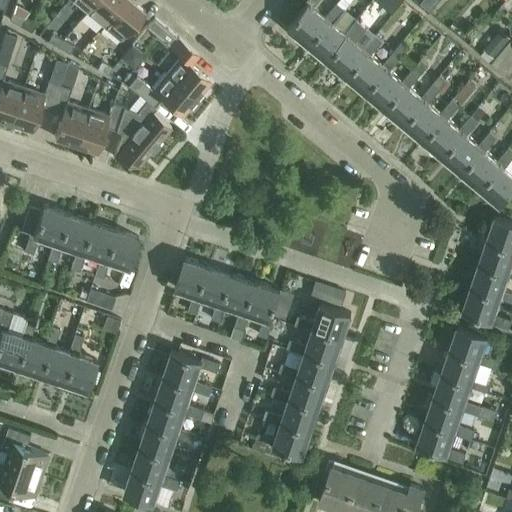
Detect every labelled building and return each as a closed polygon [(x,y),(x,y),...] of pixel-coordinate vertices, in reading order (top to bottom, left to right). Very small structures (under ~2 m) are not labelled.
[(73,0),(86,11),(95,0),(73,0)] [(95,0),(86,11),(103,24),(123,0),(95,0)] [(132,0),(123,0),(103,24),(120,39),(144,10),(132,0)] [(287,27),(304,41),(325,16),(313,6),(317,0),(305,0),(305,1),(307,3),(287,27)] [(511,0),(504,0),(502,3),(509,9),(511,5),(511,0)] [(325,16),(304,41),(323,57),(344,32),(332,21),(343,8),(336,2),(325,16)] [(15,3),(9,19),(20,25),(24,17),(23,17),(28,10),(15,3)] [(344,32),(323,57),(342,72),(363,47),(351,37),(362,24),(364,21),(357,15),(355,18),(344,32)] [(24,17),(20,25),(31,31),(35,23),(24,17)] [(154,17),(146,27),(156,35),(164,25),(154,17)] [(500,29),(484,48),(494,56),(510,37),(500,29)] [(5,32),(0,45),(10,49),(15,35),(5,32)] [(52,32),(47,40),(58,46),(63,39),(52,32)] [(181,55),(166,72),(194,97),(210,79),(190,62),(198,53),(172,32),(164,41),(181,55)] [(363,47),(342,72),(361,88),(382,63),(371,54),(382,40),(374,34),(363,47)] [(63,39),(58,46),(69,52),(74,45),(63,39)] [(393,50),(382,63),(361,88),(381,105),(402,80),(389,69),(401,56),(408,46),(401,41),(393,50)] [(498,53),(511,64),(511,47),(506,43),(498,53)] [(490,63),(509,78),(511,73),(511,64),(498,53),(490,63)] [(402,80),(381,105),(400,121),(421,96),(409,86),(428,64),(421,58),(402,80)] [(97,68),(108,74),(112,66),(101,60),(97,68)] [(67,61),(59,84),(71,88),(77,68),(67,61)] [(0,117),(10,121),(23,85),(2,78),(6,66),(4,65),(0,63),(0,117)] [(128,71),(122,79),(128,84),(134,77),(128,71)] [(128,84),(146,99),(154,106),(161,97),(181,113),(194,97),(166,72),(153,89),(136,74),(134,77),(128,84)] [(440,74),(421,96),(400,121),(419,136),(440,111),(428,101),(446,79),(440,74)] [(468,79),(454,95),(461,101),(475,85),(468,79)] [(23,85),(10,121),(31,128),(40,104),(51,108),(59,84),(48,80),(43,92),(23,85)] [(54,136),(75,143),(87,107),(66,100),(71,88),(59,84),(51,108),(62,112),(54,136)] [(440,111),(419,136),(439,153),(460,128),(448,117),(459,104),(451,98),(440,111)] [(155,107),(154,106),(146,99),(137,110),(124,106),(116,130),(121,132),(113,156),(138,165),(170,126),(152,110),(155,107)] [(87,107),(75,143),(96,150),(104,126),(116,130),(124,106),(125,106),(112,102),(108,114),(87,107)] [(460,128),(439,153),(458,168),(478,143),(466,133),(478,120),(485,112),(478,106),(460,128)] [(478,143),(458,168),(477,184),(498,159),(485,149),(497,136),(490,130),(478,143)] [(498,159),(477,184),(499,203),(511,187),(511,170),(505,165),(511,156),(511,148),(509,146),(498,159)] [(37,237),(46,240),(57,208),(41,203),(40,208),(28,204),(20,229),(29,232),(23,250),(32,253),(37,237)] [(57,208),(46,240),(52,242),(46,258),(55,261),(60,244),(73,249),(83,217),(57,208)] [(511,219),(494,214),(486,238),(511,246),(511,219)] [(83,217),(73,249),(75,250),(70,266),(79,269),(84,253),(99,258),(110,226),(83,217)] [(110,226),(99,258),(93,274),(102,277),(107,260),(127,267),(137,235),(110,226)] [(511,246),(486,238),(478,262),(511,273),(511,267),(511,263),(511,246)] [(184,256),(174,287),(192,293),(187,310),(193,312),(208,264),(184,256)] [(511,273),(478,262),(470,285),(511,299),(511,293),(503,291),(508,276),(511,277),(511,273)] [(208,264),(193,312),(195,312),(201,295),(216,300),(210,318),(216,320),(232,272),(208,264)] [(232,272),(216,320),(219,320),(224,303),(239,308),(234,325),(239,327),(255,280),(232,272)] [(255,280),(239,327),(243,328),(248,311),(263,316),(257,333),(266,336),(272,318),(269,317),(271,313),(274,304),(279,288),(255,280)] [(318,282),(314,293),(341,302),(345,291),(318,282)] [(511,303),(511,299),(470,285),(462,310),(492,320),(491,322),(508,328),(511,319),(495,314),(500,299),(511,303)] [(89,288),(85,300),(111,309),(115,296),(89,288)] [(298,315),(296,320),(342,336),(351,312),(320,301),(314,321),(298,315)] [(274,304),(271,313),(285,317),(288,308),(274,304)] [(0,308),(0,360),(5,363),(15,332),(21,334),(27,317),(12,312),(0,308)] [(106,314),(102,327),(114,331),(118,318),(106,314)] [(15,332),(5,363),(32,371),(42,341),(30,337),(35,320),(27,317),(21,334),(15,332)] [(290,339),(288,344),(334,359),(342,336),(296,320),(295,324),(311,329),(306,344),(290,339)] [(42,341),(32,371),(58,380),(68,349),(53,344),(59,328),(50,325),(45,341),(42,341)] [(457,325),(448,349),(495,365),(497,359),(481,354),(488,335),(457,325)] [(68,349),(58,380),(85,389),(88,381),(92,370),(96,358),(76,352),(82,335),(74,333),(68,349)] [(282,362),(280,367),(326,383),(334,359),(288,344),(287,347),(303,353),(298,368),(282,362)] [(171,348),(163,372),(210,388),(211,385),(195,380),(200,365),(216,370),(219,362),(201,355),(200,358),(171,348)] [(448,349),(440,373),(487,389),(489,383),(473,377),(478,362),(494,368),(495,365),(448,349)] [(495,365),(494,368),(506,372),(509,363),(497,359),(495,365)] [(274,386),(272,391),(318,406),(326,383),(280,367),(279,371),(295,376),(290,391),(274,386)] [(92,370),(88,381),(95,383),(99,372),(92,370)] [(163,372),(155,396),(213,415),(214,412),(203,409),(187,403),(192,389),(208,394),(210,388),(163,372)] [(440,373),(432,396),(479,412),(481,408),(481,406),(465,401),(470,386),(486,392),(487,389),(440,373)] [(487,389),(486,392),(498,396),(501,387),(489,383),(487,389)] [(266,409),(264,414),(310,430),(318,406),(272,391),(271,395),(287,400),(282,414),(266,409)] [(155,396),(147,419),(194,435),(195,432),(179,427),(184,412),(200,418),(211,421),(213,415),(155,396)] [(432,396),(424,420),(471,436),(473,431),(473,430),(457,424),(462,410),(478,416),(479,412),(432,396)] [(479,412),(478,416),(492,420),(494,413),(481,408),(479,412)] [(258,432),(255,441),(261,443),(260,449),(271,453),(280,456),(283,447),(302,454),(310,430),(264,414),(263,418),(279,424),(274,438),(258,432)] [(147,419),(139,442),(186,458),(187,456),(171,450),(176,435),(192,441),(194,435),(147,419)] [(424,420),(416,444),(445,454),(445,456),(462,462),(465,454),(449,448),(454,433),(470,438),(471,438),(471,436),(424,420)] [(2,448),(9,451),(6,461),(43,474),(51,452),(28,445),(32,433),(9,426),(2,448)] [(139,442),(132,466),(179,482),(179,479),(163,474),(168,459),(184,465),(186,458),(139,442)] [(0,494),(10,498),(14,487),(36,495),(43,474),(6,461),(0,459),(0,494)] [(319,500),(354,511),(415,511),(424,488),(410,483),(407,490),(331,464),(319,500)] [(176,488),(179,482),(132,466),(123,490),(154,500),(160,482),(176,488)]
